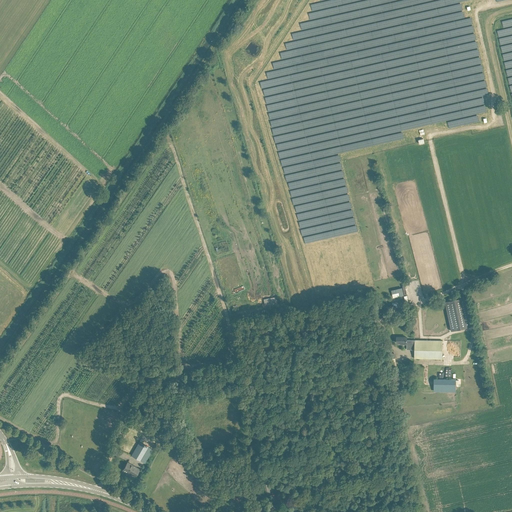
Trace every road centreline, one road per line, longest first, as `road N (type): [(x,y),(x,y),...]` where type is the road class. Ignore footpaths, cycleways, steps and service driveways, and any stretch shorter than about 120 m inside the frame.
road 1 (unclassified): [(98,490),(126,412),(149,389),(279,362),(362,327)]
road 2 (unknown): [(464,284),(430,139),(491,119),(480,34),(486,15)]
road 3 (track): [(362,327),(511,265)]
